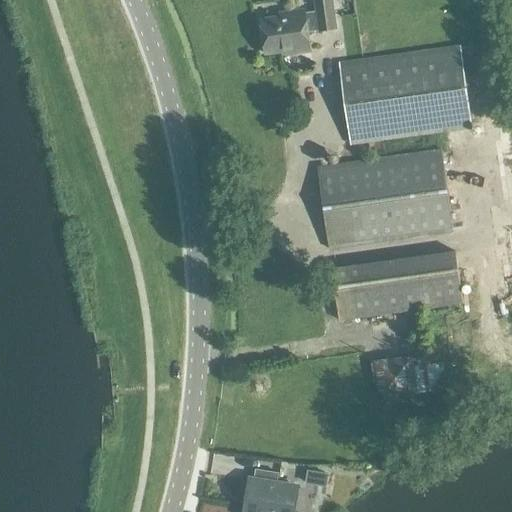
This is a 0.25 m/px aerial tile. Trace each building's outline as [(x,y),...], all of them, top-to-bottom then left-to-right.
[(315,0),(317,10),(305,12),(305,10),(288,12),(288,16),(261,19),(261,22),(257,27),(258,34),(263,38),(266,54),(293,50),(294,54),(311,51),(308,32),(336,28),(332,0),(315,0)] [(351,143),(447,129),(472,126),(461,48),(340,65),(351,143)] [(317,168),(329,250),(454,233),(441,151),(317,168)] [(340,322),(403,312),(447,305),(466,302),(458,250),(447,252),(395,260),(332,271),(340,322)] [(442,355),(413,358),(417,393),(446,390),(442,355)] [(413,358),(376,362),(380,397),(417,393),(413,358)] [(327,487),(329,474),(308,471),(306,484),(327,487)] [(250,481),(245,511),(293,511),(297,489),(250,481)]
